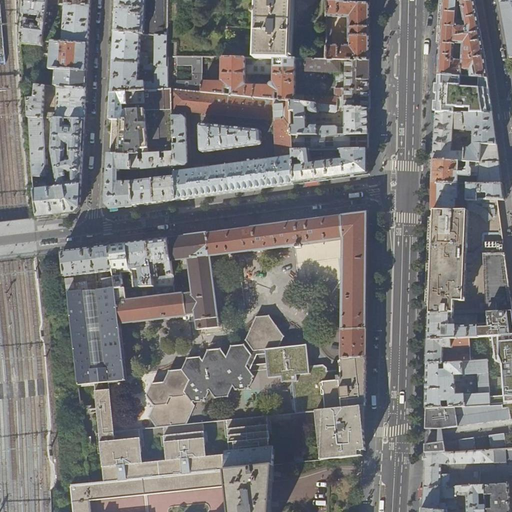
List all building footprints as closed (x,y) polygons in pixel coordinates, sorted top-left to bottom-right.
[(48,0),(25,0),(24,19),(30,20),(42,22),(46,22),(48,4),(48,0)] [(116,0),(115,19),(115,32),(168,36),(168,0),(116,0)] [(293,0),(168,0),(168,36),(168,58),(202,58),(223,59),(228,59),(257,59),(292,59),(293,15),(293,0)] [(481,37),(475,1),(457,0),(442,0),(438,75),(488,78),(485,55),(481,37)] [(369,60),(370,32),(370,4),(358,4),(328,3),(327,60),(369,60)] [(56,4),(48,4),(46,22),(43,41),(50,41),(52,31),(53,31),(56,4)] [(511,4),(501,4),(505,30),(510,58),(511,57),(511,4)] [(91,6),(66,5),(64,42),(89,44),(90,25),(91,6)] [(30,20),(24,19),(21,44),(42,46),(43,41),(46,22),(42,22),(41,27),(38,26),(38,25),(37,24),(36,23),(35,23),(34,23),(33,23),(32,24),(32,25),(31,26),(30,25),(30,20)] [(168,58),(168,36),(115,32),(114,49),(113,62),(147,65),(148,58),(146,53),(140,53),(140,37),(156,38),(156,66),(168,66),(168,58)] [(89,44),(64,42),(53,41),(51,69),(53,69),(71,70),(88,71),(88,58),(89,44)] [(257,59),(223,59),(222,82),(202,82),(202,58),(168,58),(168,66),(168,89),(171,90),(290,102),(295,102),(296,69),(305,71),(336,72),(336,80),(347,80),(347,89),(343,89),(336,89),(335,89),(335,97),(304,98),(304,103),(338,106),(346,107),(369,109),(369,85),(369,60),(327,60),(292,59),(257,59)] [(126,92),(168,89),(168,66),(156,66),(147,65),(113,62),(112,78),(111,93),(126,92)] [(436,112),(436,113),(493,114),(488,78),(438,75),(437,98),(436,112)] [(51,86),(38,85),(36,98),(30,99),(31,118),(44,118),(45,118),(46,89),(59,90),(58,114),(49,114),(48,118),(51,119),(67,120),(73,120),(85,121),(86,104),(87,89),(64,87),(51,86)] [(173,138),(171,90),(168,89),(126,92),(127,106),(127,111),(128,120),(113,119),(112,137),(111,154),(130,156),(139,155),(143,155),(152,154),(160,154),(165,153),(174,153),(174,146),(173,138)] [(293,150),(292,135),(290,102),(171,90),(173,138),(177,139),(178,142),(177,145),(174,146),(174,153),(175,169),(185,168),(188,165),(186,113),(273,122),(275,160),(293,158),(293,150)] [(127,106),(126,92),(111,93),(111,106),(110,119),(113,119),(128,120),(127,111),(123,112),(123,106),(127,106)] [(304,103),(295,102),(290,102),(292,135),(369,135),(369,129),(369,109),(346,107),(346,128),(338,128),(337,126),(318,127),(318,126),(314,126),(312,128),(311,128),(311,129),(311,130),(308,131),(306,109),(310,109),(310,110),(310,111),(310,112),(311,113),(313,114),(318,115),(318,112),(335,114),(338,111),(338,106),(304,103)] [(434,151),(433,159),(459,161),(467,162),(471,162),(479,162),(482,162),(483,146),(497,145),(496,136),(493,114),(436,113),(435,136),(434,151)] [(44,122),(44,118),(31,118),(33,153),(46,153),(45,126),(47,126),(47,122),(44,122)] [(66,126),(67,120),(51,119),(50,122),(54,122),(52,150),(83,152),(84,136),(85,121),(73,120),(73,126),(66,126)] [(204,152),(204,153),(259,146),(260,145),(261,145),(261,144),(262,144),(262,143),(262,132),(261,131),(261,130),(260,130),(204,124),(203,124),(202,124),(201,125),(201,126),(201,127),(202,151),(203,151),(203,152),(204,152)] [(369,144),(369,135),(292,135),(293,150),(311,150),(319,150),(369,149),(369,144)] [(458,172),(459,161),(433,159),(433,171),(432,183),(458,184),(467,184),(502,184),(501,172),(497,145),(483,146),(482,162),(479,162),(479,173),(472,173),(472,172),(472,170),(472,169),(472,168),(471,167),(471,162),(467,162),(467,167),(466,168),(465,169),(465,170),(464,171),(465,172),(458,172)] [(369,163),(369,149),(319,150),(320,157),(311,158),(311,150),(293,150),(293,158),(294,184),(327,180),(369,174),(369,163)] [(59,187),(82,184),(83,167),(83,152),(52,150),(58,180),(59,187)] [(46,153),(33,153),(34,177),(47,176),(46,153)] [(160,154),(152,154),(154,203),(165,201),(176,200),(175,174),(175,169),(174,153),(165,153),(165,159),(161,159),(160,154)] [(107,179),(106,204),(110,208),(122,207),(133,205),(132,182),(116,183),(117,171),(131,170),(130,156),(111,154),(108,154),(107,179)] [(143,155),(144,160),(139,160),(139,155),(130,156),(131,170),(132,182),(133,205),(144,204),(154,203),(152,154),(143,155)] [(275,160),(175,174),(176,200),(239,191),(294,184),(293,158),(275,160)] [(82,184),(59,187),(38,189),(38,182),(34,183),(34,190),(38,218),(58,215),(76,213),(80,208),(81,200),(82,184)] [(457,195),(458,184),(432,183),(431,197),(431,210),(434,210),(459,210),(459,204),(455,204),(456,195),(457,195)] [(503,192),(502,184),(467,184),(466,201),(467,200),(477,200),(480,199),(498,200),(504,200),(503,192)] [(500,219),(498,200),(480,199),(477,200),(467,200),(467,210),(459,210),(434,210),(434,211),(433,233),(432,271),(431,295),(430,314),(430,315),(454,313),(476,312),(488,312),(511,311),(511,305),(510,293),(507,267),(505,253),(500,219)] [(257,251),(258,250),(294,246),(299,283),(342,277),(341,355),(341,360),(366,358),(366,353),(366,344),(368,212),(342,216),(340,217),(297,222),(285,223),(274,225),(252,228),(225,232),(209,234),(209,233),(198,235),(186,236),(186,237),(170,239),(169,239),(172,261),(189,259),(193,294),(176,295),(174,286),(154,287),(134,288),(116,289),(119,324),(195,316),(197,331),(221,328),(212,256),(257,251)] [(172,261),(169,239),(160,240),(158,240),(148,241),(154,287),(174,286),(175,286),(172,261)] [(133,280),(134,288),(154,287),(148,241),(137,243),(129,244),(132,273),(133,280)] [(119,245),(111,246),(114,270),(114,277),(115,282),(123,281),(122,274),(132,273),(129,244),(119,245)] [(72,276),(114,270),(111,246),(103,247),(87,249),(65,252),(63,252),(68,293),(74,293),(73,284),(72,281),(72,279),(73,279),(72,276)] [(103,289),(116,288),(115,282),(114,277),(102,279),(103,289)] [(119,324),(116,289),(116,288),(103,289),(87,291),(86,282),(73,284),(74,293),(68,293),(78,385),(93,384),(107,382),(125,381),(119,324)] [(478,324),(477,324),(478,337),(493,336),(511,335),(511,311),(488,312),(489,327),(478,327),(478,324)] [(428,328),(428,340),(469,338),(478,337),(477,324),(476,312),(454,313),(430,315),(428,315),(428,328)] [(309,368),(307,346),(278,349),(283,337),(269,316),(255,317),(245,341),(245,342),(241,345),(240,344),(228,345),(222,358),(215,349),(203,350),(198,361),(195,357),(184,359),(178,370),(166,371),(161,382),(149,383),(143,396),(150,405),(145,417),(153,428),(162,427),(182,425),(191,406),(188,402),(200,400),(205,390),(211,397),(224,396),(228,386),(231,390),(244,389),(249,376),(246,372),(268,370),(269,378),(282,377),(282,384),(292,383),(295,414),(314,412),(313,393),(366,389),(366,364),(366,358),(341,360),(341,363),(340,364),(340,366),(341,367),(341,370),(326,372),(326,371),(321,367),(309,368)] [(505,396),(489,397),(490,405),(509,403),(511,403),(511,335),(493,336),(494,353),(503,364),(505,396)] [(470,347),(469,338),(428,340),(428,353),(427,364),(440,363),(446,363),(471,362),(470,356),(444,357),(444,348),(470,347)] [(471,362),(446,363),(446,369),(440,369),(440,363),(427,364),(427,387),(426,408),(442,407),(442,401),(448,401),(449,407),(490,405),(489,397),(489,387),(488,376),(487,361),(471,362)] [(93,384),(105,483),(118,481),(113,432),(114,432),(107,382),(93,384)] [(365,400),(366,389),(313,393),(314,412),(317,412),(365,407),(365,400)] [(442,407),(426,408),(426,415),(426,430),(443,430),(511,420),(509,403),(490,405),(449,407),(442,407)] [(364,437),(365,407),(317,412),(322,460),(363,456),(364,437)] [(274,465),(275,449),(271,450),(267,417),(227,421),(230,454),(206,456),(203,423),(182,425),(162,427),(165,460),(141,463),(138,430),(114,432),(113,432),(118,481),(274,465)] [(504,434),(489,436),(491,450),(506,449),(504,434)] [(474,438),(459,440),(460,452),(476,451),(474,438)] [(425,449),(425,454),(445,453),(444,442),(425,445),(425,449)] [(491,450),(476,451),(460,452),(445,453),(425,454),(425,471),(424,487),(441,488),(485,485),(510,484),(511,483),(511,449),(506,449),(491,450)] [(270,511),(274,465),(118,481),(105,483),(93,484),(90,484),(72,486),(74,511),(270,511)] [(510,511),(510,484),(485,485),(485,495),(495,494),(495,495),(493,496),(493,499),(492,501),(492,508),(486,509),(485,511),(510,511)] [(424,487),(424,488),(423,498),(421,511),(485,511),(486,509),(485,506),(480,507),(479,495),(485,495),(485,485),(441,488),(424,487)]
